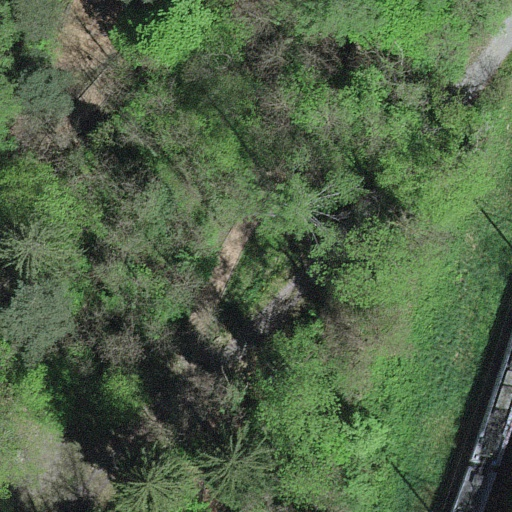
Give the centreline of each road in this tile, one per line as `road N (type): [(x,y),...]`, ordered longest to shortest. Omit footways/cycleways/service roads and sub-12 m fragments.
road 1 (track): [(420,128),(22,511)]
road 2 (track): [(511,38),(420,128)]
